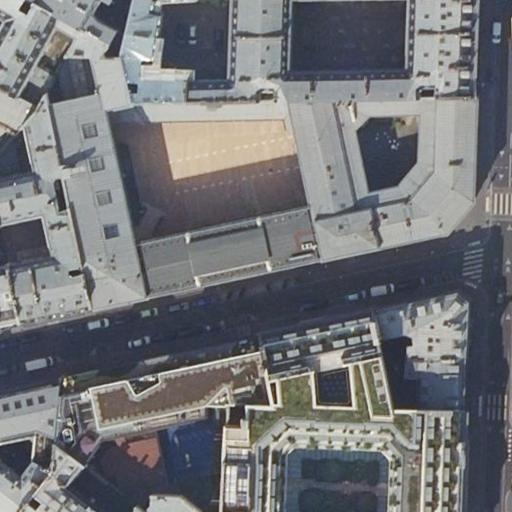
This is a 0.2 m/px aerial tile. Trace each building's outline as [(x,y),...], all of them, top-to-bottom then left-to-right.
[(0,0),(0,20),(4,22),(0,30),(0,87),(38,109),(46,95),(55,77),(36,67),(57,27),(75,37),(66,55),(67,55),(120,58),(122,51),(28,0),(0,0)] [(28,0),(122,51),(127,31),(118,30),(99,20),(94,14),(102,0),(110,5),(112,0),(28,0)] [(133,0),(127,31),(122,51),(120,58),(132,104),(258,102),(258,91),(275,91),(275,101),(290,101),(477,97),(477,73),(480,2),(480,0),(133,0)] [(421,238),(447,233),(473,202),(475,162),(477,97),(290,101),(311,205),(153,240),(152,233),(139,226),(133,227),(106,110),(130,105),(132,104),(120,58),(67,55),(55,77),(46,95),(64,176),(71,209),(92,308),(421,238)] [(0,87),(0,151),(10,141),(23,126),(38,109),(0,87)] [(64,176),(46,95),(38,109),(23,126),(33,171),(17,175),(10,141),(0,151),(0,226),(43,217),(49,245),(25,250),(25,252),(15,254),(13,246),(4,248),(7,259),(21,324),(57,316),(92,308),(71,209),(60,211),(54,181),(56,177),(64,176)] [(0,328),(21,324),(7,259),(0,260),(0,264),(0,265),(4,267),(0,267),(0,328)] [(408,359),(420,359),(468,360),(470,328),(471,302),(459,292),(421,300),(374,309),(383,358),(408,359)] [(463,511),(464,491),(467,410),(394,408),(383,358),(374,309),(295,326),(263,333),(276,405),(229,405),(224,503),(223,511),(463,511)] [(112,365),(62,376),(57,443),(84,464),(136,505),(142,510),(153,493),(182,496),(205,511),(204,511),(223,511),(224,503),(190,498),(182,492),(179,483),(169,485),(156,430),(208,420),(208,404),(229,405),(276,405),(263,333),(227,341),(181,351),(153,357),(112,365)] [(468,385),(468,360),(420,359),(419,386),(407,385),(408,359),(383,358),(394,408),(467,410),(468,385)] [(35,382),(10,387),(18,440),(31,437),(32,440),(34,441),(37,442),(35,462),(55,471),(57,443),(62,376),(35,382)] [(0,389),(0,445),(20,455),(18,440),(10,387),(0,389)] [(84,464),(57,443),(55,471),(21,511),(145,511),(142,510),(136,505),(130,511),(102,511),(68,485),(84,464)] [(0,511),(21,511),(55,471),(35,462),(22,478),(15,472),(18,468),(14,465),(11,469),(0,459),(0,511)] [(153,502),(146,511),(204,511),(205,511),(182,496),(153,493),(153,502)]
